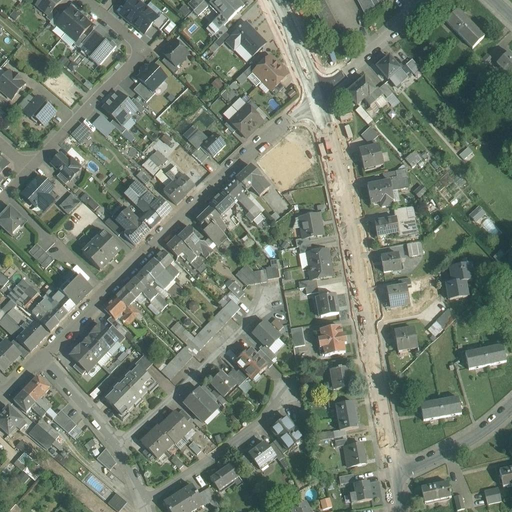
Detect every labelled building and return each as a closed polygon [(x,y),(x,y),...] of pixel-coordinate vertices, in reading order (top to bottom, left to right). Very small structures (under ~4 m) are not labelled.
[(61,0),(41,0),(37,5),(49,16),(54,10),(62,1),(61,0)] [(134,0),(132,0),(128,5),(121,14),(132,25),(133,24),(145,9),(134,0)] [(199,0),(192,0),(188,5),(194,11),(202,3),(199,0)] [(234,16),(218,0),(213,0),(210,4),(221,15),(210,26),(217,33),(224,26),(234,16)] [(218,0),(234,16),(244,6),(238,0),(218,0)] [(346,44),(323,0),(309,0),(336,50),(346,44)] [(357,0),(364,14),(385,3),(383,0),(357,0)] [(194,11),(194,12),(198,17),(209,6),(204,1),(202,3),(194,11)] [(63,18),(57,25),(66,34),(81,17),(71,9),(63,18)] [(157,19),(146,9),(145,9),(133,24),(144,34),(152,25),(158,19),(157,19)] [(54,10),(49,16),(46,19),(51,23),(59,14),(54,10)] [(459,35),(471,24),(458,10),(446,21),(459,35)] [(51,23),(50,24),(54,28),(57,25),(63,18),(59,14),(51,23)] [(169,21),(161,14),(157,19),(158,19),(152,25),(160,32),(169,21)] [(81,17),(66,34),(76,42),(83,35),(91,25),(81,17)] [(234,50),(240,44),(252,57),(265,44),(245,23),(240,28),(238,29),(239,29),(232,36),(233,37),(227,43),(234,50)] [(472,49),(484,38),(471,24),(459,35),(472,49)] [(224,26),(217,33),(214,36),(218,40),(226,33),(228,31),(224,26)] [(87,38),(83,43),(93,51),(102,40),(103,39),(94,31),(87,38)] [(218,40),(215,44),(219,48),(230,38),(226,33),(218,40)] [(87,38),(83,35),(76,42),(74,45),(78,49),(83,43),(87,38)] [(105,43),(102,40),(93,51),(83,43),(78,49),(99,67),(116,47),(108,40),(105,43)] [(175,41),(162,53),(166,58),(175,67),(176,67),(178,64),(181,64),(185,60),(185,58),(188,55),(175,41)] [(511,55),(509,52),(496,64),(511,80),(511,55)] [(487,55),(477,64),(482,70),(492,60),(487,55)] [(260,66),(253,73),(254,73),(263,82),(278,67),(269,57),(260,66)] [(400,70),(389,57),(377,68),(382,74),(380,76),(382,78),(384,77),(387,81),(394,75),(395,77),(394,78),(400,85),(407,80),(399,71),(400,70)] [(175,67),(166,58),(162,62),(174,75),(179,70),(176,67),(175,67)] [(420,69),(412,60),(406,65),(414,74),(420,69)] [(256,62),(243,75),(247,79),(254,73),(253,73),(260,66),(256,62)] [(152,65),(148,69),(147,68),(145,68),(141,72),(141,74),(142,75),(138,79),(142,83),(152,93),(153,93),(166,79),(152,65)] [(278,67),(263,82),(272,91),(280,84),(287,76),(278,67)] [(14,76),(9,72),(7,75),(0,83),(0,90),(12,100),(25,85),(20,81),(21,80),(15,75),(14,76)] [(375,92),(364,78),(357,84),(374,104),(383,97),(377,90),(375,92)] [(152,93),(142,83),(134,91),(146,104),(155,95),(153,93),(152,93)] [(280,84),(272,91),(271,92),(275,97),(284,88),(280,84)] [(357,84),(346,94),(356,106),(363,100),(370,108),(374,104),(357,84)] [(392,94),(384,85),(379,89),(386,98),(392,94)] [(129,104),(118,93),(110,101),(129,119),(137,112),(137,111),(129,104)] [(250,101),(246,97),(241,101),(246,105),(250,101)] [(55,113),(38,98),(25,114),(36,124),(38,122),(44,127),(55,113)] [(241,101),(240,99),(231,107),(238,114),(246,106),(246,105),(241,101)] [(145,111),(133,100),(129,104),(137,111),(137,112),(141,115),(145,111)] [(129,119),(110,101),(103,109),(114,120),(122,127),(129,119)] [(259,110),(250,101),(246,105),(246,106),(254,114),(259,110)] [(254,114),(246,106),(238,114),(254,130),(262,122),(254,114)] [(238,114),(231,107),(223,116),(228,122),(229,122),(238,114)] [(368,117),(360,107),(355,112),(363,121),(368,117)] [(254,130),(238,114),(229,122),(237,131),(245,139),(254,130)] [(110,125),(101,117),(92,126),(102,134),(105,130),(109,134),(115,129),(110,125)] [(122,127),(114,120),(110,125),(115,129),(122,135),(126,131),(122,127)] [(237,131),(229,122),(228,122),(224,126),(233,135),(237,131)] [(89,132),(83,126),(79,129),(86,135),(86,136),(89,132)] [(370,128),(361,136),(369,145),(378,137),(370,128)] [(79,129),(72,136),(78,143),(86,135),(79,129)] [(208,141),(200,132),(189,143),(197,152),(200,149),(208,157),(210,155),(213,159),(220,152),(208,141)] [(218,138),(214,135),(208,141),(220,152),(226,146),(222,142),(224,141),(219,137),(218,138)] [(72,138),(65,145),(68,149),(76,142),(72,138)] [(379,147),(359,151),(363,169),(383,165),(379,147)] [(262,159),(280,182),(295,171),(277,148),(262,159)] [(460,154),(463,160),(473,153),(470,148),(460,154)] [(197,152),(192,156),(201,165),(208,158),(208,157),(200,149),(197,152)] [(167,161),(157,152),(153,156),(163,165),(167,161)] [(67,161),(60,155),(51,164),(61,173),(69,182),(70,182),(78,173),(78,172),(67,161)] [(82,168),(71,157),(67,161),(78,172),(82,168)] [(161,172),(149,160),(142,167),(143,167),(154,178),(154,179),(161,172)] [(269,189),(251,167),(236,181),(246,191),(251,187),(260,198),(269,189)] [(166,176),(161,172),(154,179),(155,179),(156,177),(168,189),(164,193),(177,207),(186,198),(173,184),(166,176)] [(395,172),(383,174),(384,180),(391,179),(396,178),(395,172)] [(69,182),(61,173),(57,178),(65,186),(69,182)] [(151,182),(141,173),(137,177),(146,187),(151,182)] [(184,177),(179,182),(170,173),(166,176),(173,184),(186,198),(196,189),(184,177)] [(392,182),(367,186),(371,205),(381,203),(382,208),(391,206),(389,192),(408,189),(406,179),(397,181),(396,178),(391,179),(392,182)] [(51,190),(40,179),(24,195),(36,207),(38,205),(44,210),(52,202),(46,196),(51,190)] [(246,191),(236,181),(223,193),(224,194),(233,203),(237,200),(243,194),(246,191)] [(159,201),(156,204),(136,184),(129,190),(130,190),(152,212),(161,222),(171,212),(159,201)] [(421,187),(415,193),(419,198),(426,192),(421,187)] [(152,212),(130,190),(125,195),(141,210),(142,210),(146,214),(140,219),(152,231),(161,222),(152,212)] [(94,211),(99,206),(86,193),(81,199),(94,211)] [(224,194),(219,198),(214,202),(215,202),(210,207),(210,208),(221,218),(223,221),(227,217),(225,214),(235,205),(233,203),(224,194)] [(256,208),(243,194),(237,200),(241,204),(238,207),(247,216),(256,208)] [(80,203),(72,195),(59,207),(68,216),(80,203)] [(10,208),(0,218),(0,226),(13,238),(27,223),(10,208)] [(221,218),(210,208),(196,222),(199,225),(199,230),(200,230),(209,239),(216,247),(217,248),(227,239),(222,233),(227,229),(220,220),(221,218)] [(406,208),(394,211),(395,217),(406,215),(407,214),(406,208)] [(127,211),(116,223),(127,233),(124,235),(124,236),(135,247),(150,233),(139,222),(127,211)] [(406,215),(395,217),(395,218),(375,222),(378,239),(398,235),(399,238),(409,236),(408,232),(417,230),(415,219),(408,220),(407,214),(406,215)] [(318,215),(300,218),(304,240),(309,240),(322,237),(318,215)] [(123,232),(110,219),(105,224),(119,237),(123,232)] [(187,249),(196,240),(192,236),(192,231),(189,228),(177,239),(177,238),(176,238),(176,239),(187,249)] [(104,233),(83,254),(100,272),(121,250),(104,233)] [(176,239),(167,248),(177,258),(183,253),(189,259),(187,261),(197,271),(203,265),(196,259),(187,249),(176,239)] [(196,240),(187,249),(196,259),(201,254),(206,260),(213,253),(211,251),(216,247),(209,239),(204,244),(200,244),(196,240)] [(304,240),(296,241),(297,249),(299,248),(311,246),(309,240),(304,240)] [(421,243),(407,245),(410,258),(423,255),(421,243)] [(37,245),(29,254),(33,258),(41,249),(37,245)] [(311,246),(299,248),(300,255),(307,254),(307,253),(312,253),(311,246)] [(41,249),(33,258),(37,262),(45,253),(41,249)] [(312,253),(307,253),(307,254),(300,255),(299,256),(301,269),(309,267),(329,264),(327,250),(312,253)] [(174,263),(163,252),(154,261),(164,272),(165,272),(173,281),(176,279),(179,276),(170,267),(174,263)] [(45,253),(37,262),(41,266),(50,257),(45,253)] [(399,255),(381,258),(384,273),(401,270),(399,255)] [(50,257),(41,266),(46,270),(54,261),(50,257)] [(164,272),(154,261),(143,271),(154,282),(163,291),(173,281),(165,272),(164,272)] [(329,264),(309,267),(310,269),(309,270),(310,279),(312,280),(312,281),(316,281),(332,278),(329,264)] [(253,273),(246,266),(235,277),(247,288),(248,287),(256,285),(261,284),(259,272),(253,273)] [(468,266),(450,269),(453,284),(447,285),(449,296),(450,296),(451,301),(467,298),(465,282),(473,281),(471,270),(469,270),(468,266)] [(266,269),(259,270),(259,272),(261,284),(268,283),(268,281),(266,269)] [(154,282),(143,271),(135,280),(145,290),(154,299),(164,308),(168,305),(151,289),(148,288),(154,282)] [(9,282),(0,274),(0,284),(4,288),(9,282)] [(92,290),(76,275),(68,283),(84,299),(92,290)] [(410,279),(398,281),(399,287),(407,286),(411,286),(410,279)] [(145,290),(135,280),(124,290),(135,300),(142,293),(145,290)] [(312,281),(298,283),(299,290),(305,289),(317,287),(316,281),(312,281)] [(84,299),(68,283),(59,292),(60,293),(75,308),(84,299)] [(244,295),(233,284),(228,289),(239,300),(244,295)] [(399,287),(387,290),(390,307),(410,304),(407,286),(399,287)] [(317,287),(305,289),(306,296),(318,293),(317,287)] [(25,295),(17,288),(9,297),(16,303),(25,295)] [(135,300),(124,290),(116,299),(127,309),(130,306),(135,301),(135,300)] [(154,299),(145,290),(142,293),(143,296),(150,303),(154,299)] [(60,293),(56,297),(50,291),(46,295),(58,306),(68,316),(75,308),(60,293)] [(32,295),(29,299),(35,304),(41,298),(35,292),(32,295)] [(239,301),(232,294),(228,298),(236,306),(241,302),(239,300),(239,301)] [(25,295),(16,303),(21,307),(22,306),(28,311),(35,304),(29,299),(25,295)] [(327,296),(317,298),(321,318),(338,314),(334,295),(328,297),(327,296)] [(116,299),(104,310),(111,317),(115,321),(125,311),(127,309),(116,299)] [(164,308),(154,299),(150,303),(160,313),(164,308)] [(34,324),(30,328),(26,325),(28,323),(13,310),(17,307),(11,301),(2,311),(7,316),(12,320),(12,321),(39,345),(47,337),(34,324)] [(54,310),(45,302),(41,305),(40,306),(49,315),(59,325),(68,316),(58,306),(54,310)] [(49,315),(40,306),(32,314),(37,319),(40,316),(44,318),(45,319),(40,324),(50,334),(59,325),(49,315)] [(138,314),(130,306),(127,309),(135,317),(138,314)] [(135,317),(127,309),(125,311),(128,314),(123,319),(129,325),(136,318),(135,317)] [(223,310),(213,320),(222,328),(222,329),(232,318),(223,310)] [(456,319),(448,310),(436,322),(443,330),(444,331),(456,319)] [(39,345),(12,321),(12,320),(7,316),(0,323),(7,330),(6,331),(13,338),(17,334),(20,338),(17,341),(31,354),(39,345)] [(120,326),(115,321),(111,317),(107,322),(112,327),(116,331),(120,326)] [(222,328),(213,320),(204,330),(212,339),(222,329),(222,328)] [(265,323),(253,335),(268,350),(280,338),(265,323)] [(443,330),(436,323),(432,327),(439,334),(443,330)] [(107,333),(100,326),(90,336),(91,337),(108,352),(117,343),(107,333)] [(116,331),(112,327),(107,333),(117,343),(120,345),(125,339),(116,331)] [(302,328),(291,330),(294,348),(305,346),(302,328)] [(340,328),(320,331),(321,340),(318,341),(319,349),(323,349),(324,357),(345,353),(343,345),(346,344),(345,336),(342,336),(340,328)] [(212,339),(204,330),(196,338),(204,347),(212,339)] [(414,330),(394,333),(397,352),(417,348),(414,330)] [(108,352),(91,337),(81,348),(80,348),(97,364),(101,368),(112,357),(108,352)] [(204,347),(196,338),(192,343),(200,351),(204,347)] [(16,352),(6,343),(0,348),(0,371),(3,374),(20,356),(16,352)] [(200,351),(192,343),(185,349),(193,357),(194,357),(200,351)] [(506,363),(502,346),(484,350),(487,367),(506,363)] [(29,355),(20,347),(16,352),(20,356),(24,360),(29,355)] [(97,364),(80,348),(81,348),(80,347),(70,357),(86,372),(88,374),(97,364)] [(185,348),(177,357),(185,365),(193,357),(185,349),(185,348)] [(260,361),(249,350),(235,364),(241,369),(249,378),(253,382),(267,368),(260,361)] [(487,367),(484,350),(465,355),(469,371),(487,367)] [(153,365),(144,356),(135,366),(138,369),(138,368),(144,374),(153,365)] [(265,356),(260,361),(267,368),(268,370),(273,365),(265,356)] [(177,357),(161,373),(170,381),(185,365),(177,357)] [(331,362),(319,364),(320,371),(332,369),(331,362)] [(86,372),(77,364),(73,368),(82,377),(86,372)] [(118,386),(113,391),(114,392),(105,401),(121,417),(126,412),(127,413),(148,392),(147,391),(154,384),(144,374),(138,368),(138,369),(131,375),(130,374),(125,379),(126,380),(119,387),(118,386)] [(338,370),(332,371),(335,386),(336,392),(350,389),(348,376),(349,376),(347,368),(341,369),(338,369),(338,370)] [(249,378),(241,369),(237,374),(245,382),(249,378)] [(228,381),(221,374),(211,385),(224,399),(236,386),(230,379),(228,381)] [(245,382),(237,374),(232,379),(240,387),(245,382)] [(56,417),(39,401),(50,389),(37,378),(22,393),(23,393),(35,405),(46,415),(52,421),(56,417)] [(335,386),(325,388),(327,396),(337,394),(336,392),(335,386)] [(217,401),(205,389),(201,393),(213,405),(217,401)] [(35,405),(23,393),(14,403),(26,414),(31,409),(35,405)] [(201,393),(197,397),(195,395),(184,405),(203,424),(204,424),(202,422),(215,409),(217,411),(218,410),(213,405),(201,393)] [(461,415),(458,399),(439,402),(442,419),(461,415)] [(339,400),(328,402),(329,408),(335,407),(335,406),(341,405),(339,400)] [(442,419),(439,402),(421,406),(424,422),(442,419)] [(341,405),(335,406),(335,407),(337,419),(356,416),(354,403),(341,405)] [(46,415),(35,405),(31,409),(42,419),(46,415)] [(27,425),(14,413),(8,408),(1,416),(15,429),(20,432),(27,425)] [(71,421),(61,411),(56,417),(52,421),(63,430),(71,421)] [(190,420),(182,411),(178,415),(186,424),(190,420)] [(178,415),(176,413),(167,421),(183,438),(192,430),(186,424),(178,415)] [(15,429),(1,416),(0,416),(0,429),(8,437),(11,433),(15,429)] [(356,416),(337,419),(340,431),(340,432),(345,431),(359,429),(356,416)] [(303,440),(286,418),(271,430),(278,440),(287,452),(288,452),(303,440)] [(59,436),(42,421),(38,426),(55,441),(59,436)] [(76,426),(71,421),(63,430),(68,434),(76,426)] [(183,438),(167,421),(159,429),(174,444),(175,446),(183,438)] [(55,441),(38,426),(29,435),(47,450),(52,445),(55,441)] [(159,429),(158,428),(150,436),(165,452),(174,444),(159,429)] [(330,432),(315,435),(316,442),(334,439),(333,432),(330,433),(330,432)] [(67,443),(59,436),(55,441),(63,448),(67,443)] [(165,452),(150,436),(141,444),(147,450),(155,458),(157,460),(165,452)] [(287,452),(278,440),(273,443),(280,453),(282,455),(287,452)] [(346,440),(335,443),(336,449),(348,446),(346,440)] [(63,448),(55,441),(52,445),(60,452),(63,448)] [(31,451),(21,442),(16,448),(23,453),(27,456),(31,451)] [(201,452),(193,443),(188,447),(197,456),(201,452)] [(265,444),(249,456),(259,469),(275,457),(268,448),(265,444)] [(280,453),(273,444),(268,448),(275,457),(280,453)] [(361,445),(345,449),(349,469),(365,466),(361,445)] [(112,458),(106,450),(97,460),(110,472),(116,465),(112,458)] [(155,458),(147,450),(142,454),(151,462),(155,458)] [(27,456),(23,453),(18,460),(27,467),(32,461),(27,456)] [(183,466),(175,458),(171,462),(179,471),(183,466)] [(27,467),(18,460),(13,465),(22,472),(27,467)] [(230,465),(210,480),(219,492),(239,478),(230,465)] [(511,467),(499,471),(503,487),(511,485),(511,467)] [(448,482),(421,488),(425,504),(451,498),(448,482)] [(368,483),(354,485),(357,504),(371,501),(368,483)] [(192,487),(164,504),(168,511),(192,511),(203,505),(204,505),(198,496),(192,487)] [(498,488),(484,491),(487,505),(501,502),(498,488)] [(216,500),(209,489),(203,492),(210,503),(216,500)] [(210,503),(203,492),(198,496),(204,505),(203,505),(204,507),(210,503)] [(119,511),(127,503),(117,494),(108,505),(116,511),(119,511)] [(461,496),(454,497),(457,511),(465,510),(461,496)] [(324,511),(333,508),(331,499),(322,501),(324,511)]
